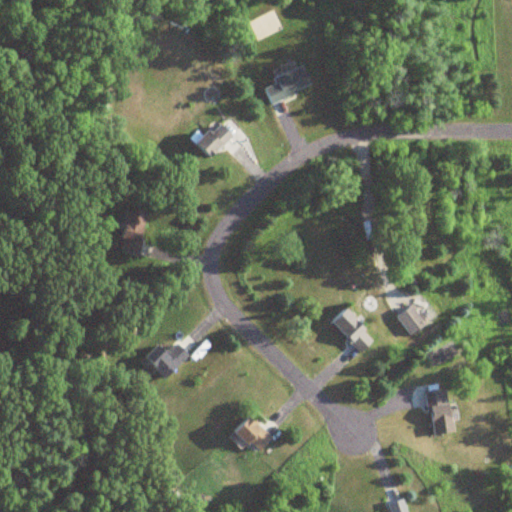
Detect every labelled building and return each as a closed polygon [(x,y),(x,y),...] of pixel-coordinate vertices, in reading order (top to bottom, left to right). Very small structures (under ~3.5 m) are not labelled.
[(265,81),(268,86),(258,90),(265,106),(307,87),(297,66),(265,81)] [(204,136),(200,132),(187,145),(202,161),(227,137),(216,125),(204,136)] [(136,257),(140,214),(120,212),(116,242),(120,242),(118,256),(136,257)] [(407,337),(421,325),(406,307),(392,318),(407,337)] [(355,354),(369,341),(340,310),(326,323),(355,354)] [(185,356),(173,345),(162,356),(153,345),(138,360),(160,381),(185,356)] [(427,436),(447,434),(441,392),(422,394),(427,436)] [(265,439),(242,416),(224,435),(238,448),(244,443),(253,452),(265,439)] [(403,511),(401,499),(384,502),(385,511),(403,511)]
